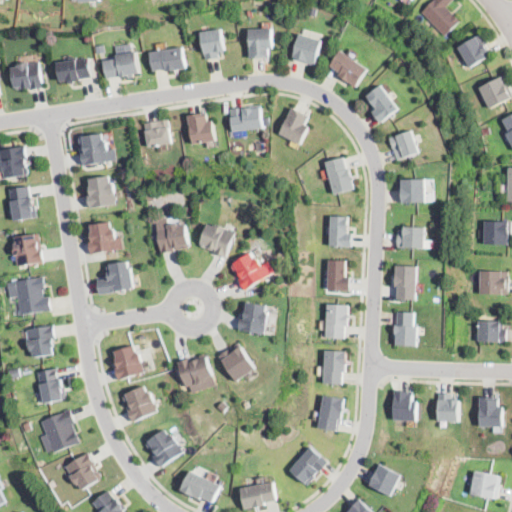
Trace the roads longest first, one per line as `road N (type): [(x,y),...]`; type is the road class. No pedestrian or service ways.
road 1 (residential): [(370,368),(369,414),(354,468),(315,509),(163,502),(119,446),(92,379),(49,113)]
road 2 (residential): [(0,120),(249,82),(277,80),(324,95),(358,126),(378,172),(370,368)]
road 3 (residential): [(511,371),(370,368)]
